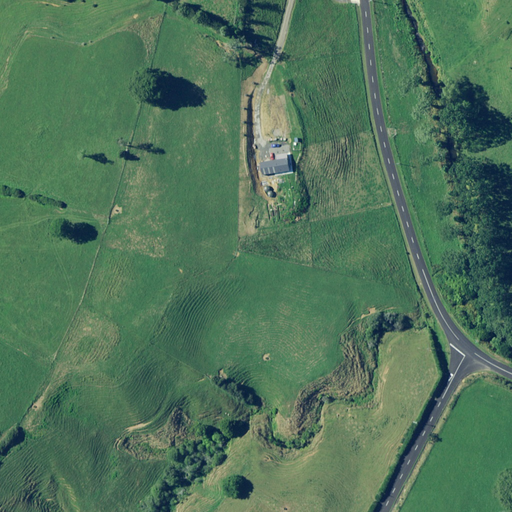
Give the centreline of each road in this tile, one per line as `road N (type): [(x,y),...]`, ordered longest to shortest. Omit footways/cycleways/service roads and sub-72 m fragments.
road 1 (tertiary): [(363,0),(377,116),(408,227),(431,297),(467,348)]
road 2 (unclassified): [(381,511),(467,348)]
